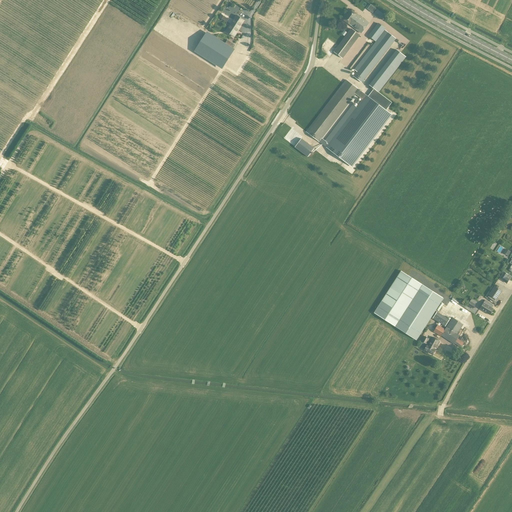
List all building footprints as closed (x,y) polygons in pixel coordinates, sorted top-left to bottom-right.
[(370,4),(367,8),(373,12),(376,8),(370,4)] [(385,15),(377,9),(373,14),(382,20),(385,15)] [(369,23),(351,10),(344,20),(361,33),(369,23)] [(241,27),(240,26),(244,20),(236,15),(226,32),(234,37),(241,27)] [(378,23),(369,36),(376,42),(385,30),(386,29),(378,23)] [(360,35),(351,29),(334,52),(342,58),(360,35)] [(362,83),(363,81),(396,39),(385,30),(376,42),(354,70),(356,72),(353,76),(362,83)] [(207,33),(196,50),(222,67),(233,49),(207,33)] [(236,72),(246,54),(237,49),(227,67),(236,72)] [(397,51),(369,86),(378,93),(406,57),(397,51)] [(393,104),(379,93),(375,90),(369,97),(347,80),(346,80),(306,132),(319,142),(356,94),(363,100),(327,148),(351,166),(391,114),(387,111),(393,104)] [(314,148),(301,139),(295,147),(308,157),(314,148)] [(401,271),(374,313),(416,340),(443,298),(401,271)] [(507,283),(509,279),(506,277),(508,275),(504,272),(500,279),(507,283)] [(497,288),(498,286),(495,285),(493,288),(489,295),(495,299),(501,291),(497,288)] [(485,300),(479,309),(490,315),(493,309),(492,308),(493,305),(489,303),(485,300)] [(432,318),(445,326),(449,320),(437,312),(432,318)] [(446,327),(445,329),(438,325),(433,332),(441,336),(453,344),(454,343),(460,348),(463,343),(457,339),(459,335),(457,334),(463,324),(452,317),(446,327)] [(423,349),(424,350),(432,354),(439,341),(431,337),(429,341),(428,340),(429,339),(424,336),(421,342),(426,344),(426,343),(427,344),(427,345),(425,345),(423,349)]
